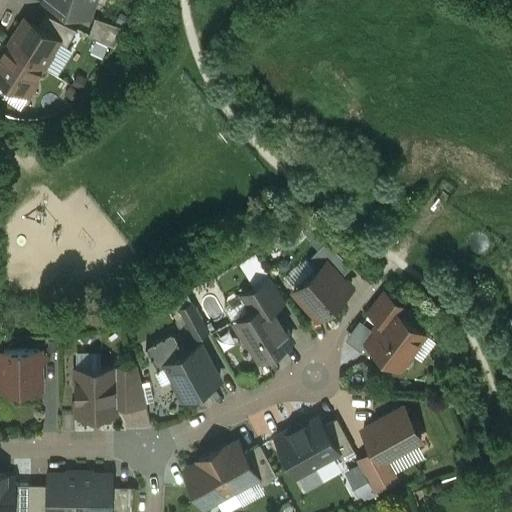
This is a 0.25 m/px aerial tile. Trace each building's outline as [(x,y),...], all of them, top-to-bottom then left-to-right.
[(49,0),(48,2),(88,16),(93,0),(49,0)] [(77,29),(45,14),(37,26),(59,39),(58,41),(66,46),(77,29)] [(124,27),(95,17),(88,35),(114,46),(124,27)] [(37,26),(25,18),(8,44),(42,66),(46,68),(52,57),(51,52),(58,41),(59,39),(37,26)] [(42,66),(8,44),(0,56),(0,76),(11,84),(28,95),(36,82),(35,77),(42,66)] [(0,76),(0,94),(11,84),(0,76)] [(326,240),(307,259),(317,268),(326,260),(341,276),(352,264),(326,240)] [(317,268),(294,289),(318,316),(350,287),(341,276),(326,260),(317,268)] [(271,275),(242,294),(252,310),(268,300),(272,306),(285,297),(271,275)] [(385,291),(369,311),(379,319),(384,312),(394,320),(399,313),(405,307),(385,291)] [(209,331),(192,299),(178,307),(195,338),(209,331)] [(272,306),(268,300),(252,310),(236,320),(260,358),(291,338),(272,306)] [(394,320),(384,312),(379,319),(383,322),(367,343),(398,367),(425,333),(399,313),(394,320)] [(173,331),(145,346),(158,368),(167,364),(166,362),(185,352),(173,331)] [(185,352),(166,362),(167,364),(177,382),(182,384),(187,393),(184,395),(185,397),(219,378),(201,343),(185,352)] [(39,349),(0,349),(0,353),(0,360),(0,377),(0,378),(1,387),(10,387),(16,393),(22,386),(41,386),(40,362),(45,357),(40,352),(39,349)] [(104,362),(103,350),(83,351),(83,363),(104,362)] [(113,366),(76,367),(77,412),(115,412),(114,404),(113,366)] [(138,366),(113,366),(114,404),(146,403),(138,366)] [(403,406),(363,428),(375,451),(380,460),(386,457),(421,438),(403,406)] [(293,429),(292,426),(276,435),(294,469),(309,461),(312,465),(336,451),(337,451),(323,425),(318,415),(293,429)] [(336,417),(323,425),(337,451),(336,451),(339,457),(354,449),(336,417)] [(226,444),(198,458),(199,460),(185,469),(204,505),(256,477),(257,476),(244,451),(237,440),(227,445),(226,444)] [(259,443),(244,451),(257,476),(256,477),(260,484),(277,475),(259,443)] [(375,451),(359,459),(375,487),(396,476),(386,457),(380,460),(375,451)] [(6,473),(0,472),(0,511),(13,511),(14,483),(14,475),(6,475),(6,473)] [(79,511),(80,472),(48,472),(48,483),(47,511),(79,511)] [(112,473),(80,472),(79,511),(111,511),(111,485),(112,473)] [(29,511),(30,483),(14,483),(13,511),(29,511)] [(47,511),(48,483),(30,483),(29,511),(47,511)] [(130,511),(131,485),(111,485),(111,511),(130,511)]
